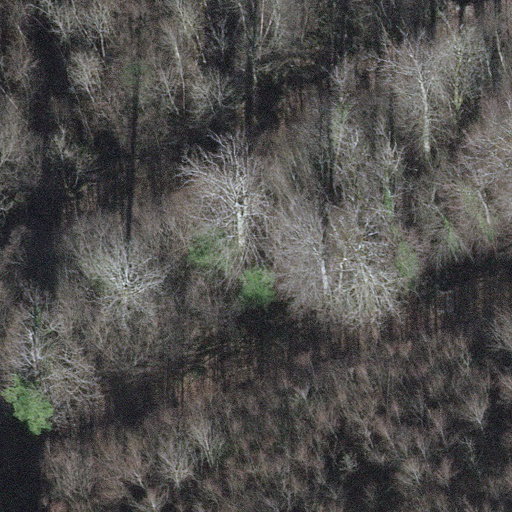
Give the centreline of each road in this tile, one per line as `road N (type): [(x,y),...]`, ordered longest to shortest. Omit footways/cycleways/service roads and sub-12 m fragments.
road 1 (track): [(0,284),(511,13)]
road 2 (track): [(511,312),(134,410),(0,462)]
